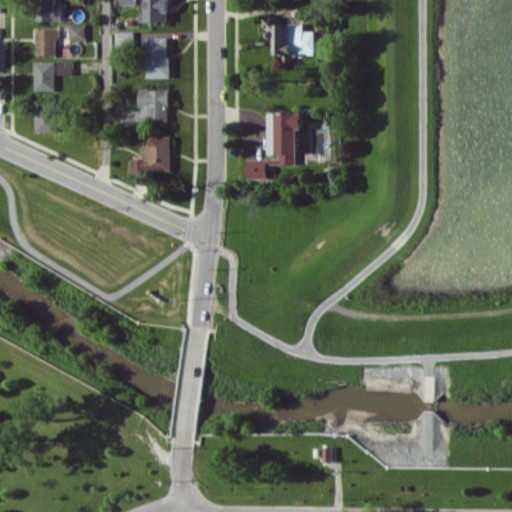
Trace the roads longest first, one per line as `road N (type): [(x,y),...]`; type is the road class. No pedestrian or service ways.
road 1 (residential): [(216,0),(217,173),(199,344)]
road 2 (residential): [(0,145),(211,240)]
